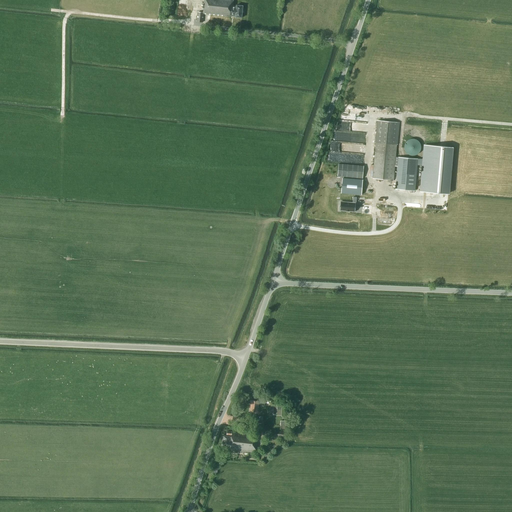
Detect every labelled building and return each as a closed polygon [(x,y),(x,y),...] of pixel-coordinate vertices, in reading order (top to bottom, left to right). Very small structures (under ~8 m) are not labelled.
[(233,0),(204,0),(203,13),(198,12),(197,21),(198,22),(202,23),(203,14),(228,17),(228,16),(235,17),(242,18),(243,6),(236,5),(236,7),(233,6),(233,0)] [(378,121),(373,179),(393,180),(395,166),(398,167),(396,189),(414,191),(417,166),(423,166),(420,192),(448,194),(452,148),(425,146),(423,160),(417,159),(396,157),(399,123),(378,121)] [(418,141),(416,140),(413,139),(410,140),(408,141),(406,143),(405,145),(404,148),(405,150),(406,153),(408,155),(410,156),(413,156),(415,156),(418,155),(420,153),(421,150),(421,148),(421,145),(420,143),(418,141)] [(364,166),(339,164),(338,177),(363,179),(364,166)] [(341,203),(340,211),(355,213),(356,204),(341,203)] [(259,401),(250,400),(250,403),(251,403),(250,412),(258,412),(259,401)] [(282,415),(282,405),(270,405),(270,415),(282,415)] [(287,430),(275,430),(274,437),(286,438),(287,430)] [(232,431),(227,431),(227,435),(230,435),(230,436),(223,436),(223,441),(222,440),(222,445),(230,446),(230,449),(234,449),(234,451),(255,452),(257,435),(232,432),(232,431)]
